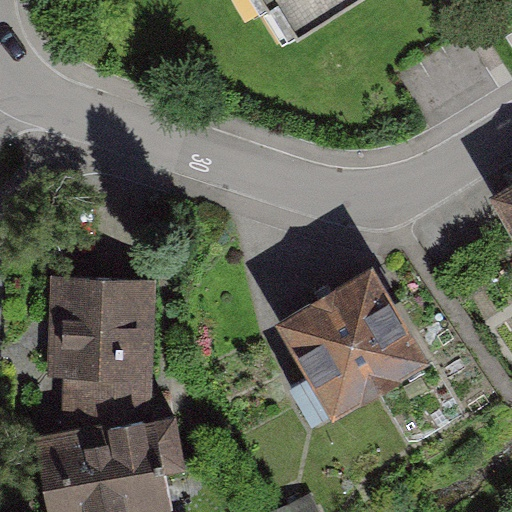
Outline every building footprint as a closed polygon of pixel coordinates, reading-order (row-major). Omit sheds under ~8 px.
[(271,0),(274,3),(278,0),(279,0),(300,31),(349,0),(271,0)] [(511,179),(497,188),(511,214),(511,179)] [(275,319),(308,375),(290,385),(313,423),(331,413),(333,416),(430,358),(372,261),(275,319)] [(52,266),(49,371),(153,373),(155,269),(52,266)] [(183,417),(44,433),(53,511),(131,511),(173,507),(169,469),(189,467),(183,417)]
